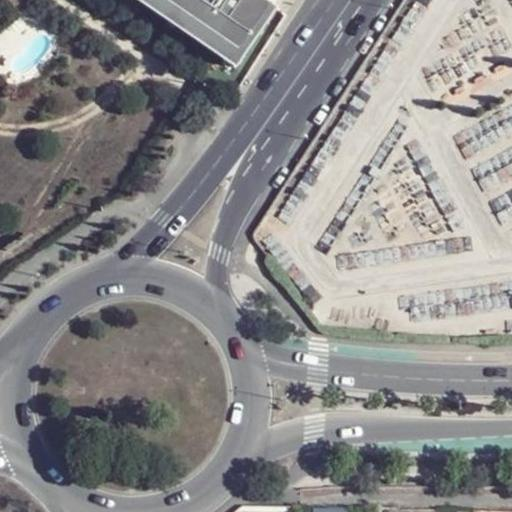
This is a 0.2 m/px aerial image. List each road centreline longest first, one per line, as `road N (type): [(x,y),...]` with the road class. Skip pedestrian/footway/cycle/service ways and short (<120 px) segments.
road 1 (primary): [(239,452),(342,430),(511,426)]
road 2 (primary): [(511,379),(319,370),(241,349)]
road 3 (secondary): [(287,90),(212,166),(118,282)]
road 4 (secondary): [(218,316),(218,256),(287,90)]
road 5 (primary): [(118,282),(63,305),(25,351)]
